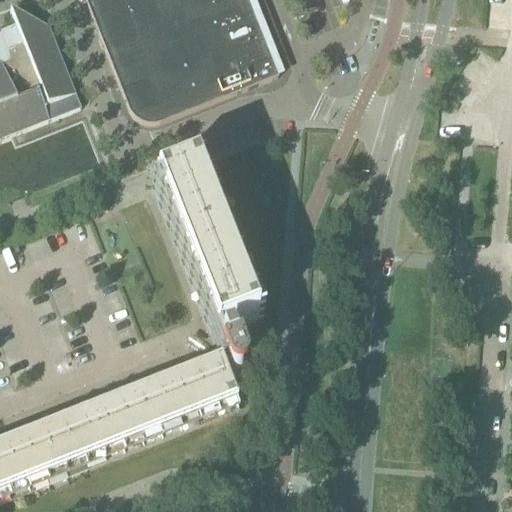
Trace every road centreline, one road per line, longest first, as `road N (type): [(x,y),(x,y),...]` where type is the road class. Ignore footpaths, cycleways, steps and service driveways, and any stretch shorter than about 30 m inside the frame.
road 1 (tertiary): [(359,500),(377,258),(404,129)]
road 2 (unclassified): [(301,92),(124,161),(59,0)]
road 3 (residential): [(481,511),(494,271),(455,264)]
road 4 (residential): [(127,511),(178,491),(359,500)]
road 5 (unclassified): [(455,264),(467,135)]
